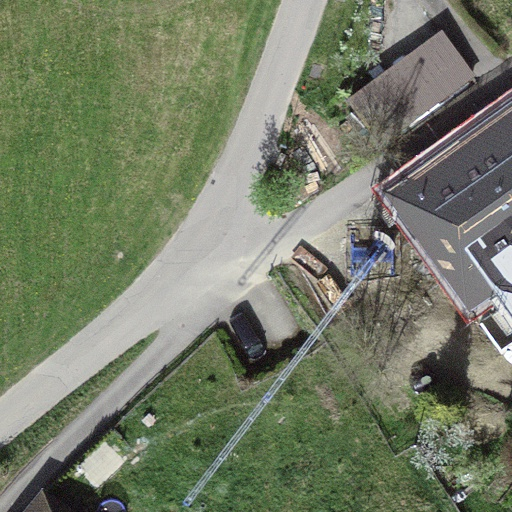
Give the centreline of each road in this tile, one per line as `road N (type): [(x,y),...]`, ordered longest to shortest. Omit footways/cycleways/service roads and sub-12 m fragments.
road 1 (unclassified): [(184,269),(272,249),(511,86)]
road 2 (tertiary): [(308,0),(240,176),(184,269)]
road 3 (tertiary): [(0,430),(184,269)]
